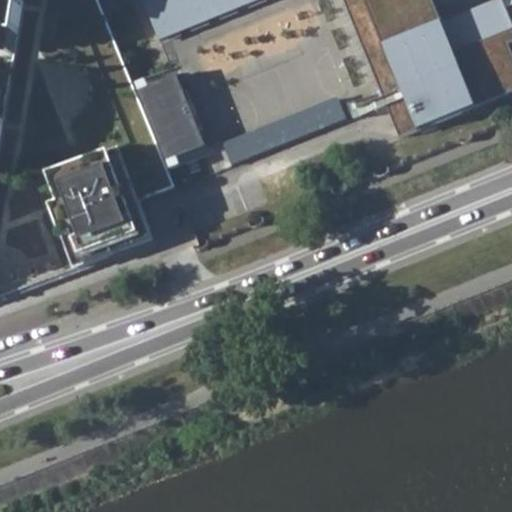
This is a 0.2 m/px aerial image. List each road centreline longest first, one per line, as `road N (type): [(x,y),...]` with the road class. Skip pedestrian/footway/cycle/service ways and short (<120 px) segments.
road 1 (primary): [(0,405),(511,200)]
road 2 (primary): [(511,178),(0,371)]
